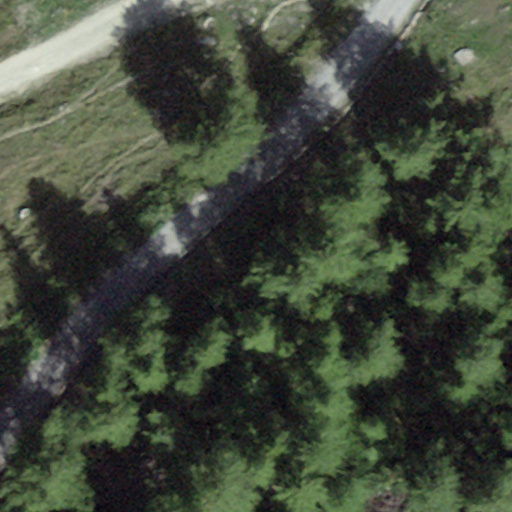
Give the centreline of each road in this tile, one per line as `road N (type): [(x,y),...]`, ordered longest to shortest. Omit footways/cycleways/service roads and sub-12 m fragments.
road 1 (track): [(0,427),(169,240),(342,81),(391,0)]
road 2 (track): [(0,78),(153,0)]
